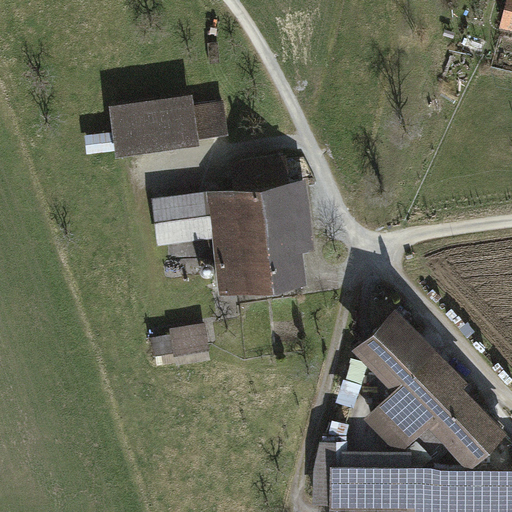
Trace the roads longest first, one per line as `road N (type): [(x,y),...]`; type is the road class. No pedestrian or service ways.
road 1 (track): [(230,0),(260,42),(365,254),(511,397)]
road 2 (track): [(365,254),(413,235),(511,219)]
